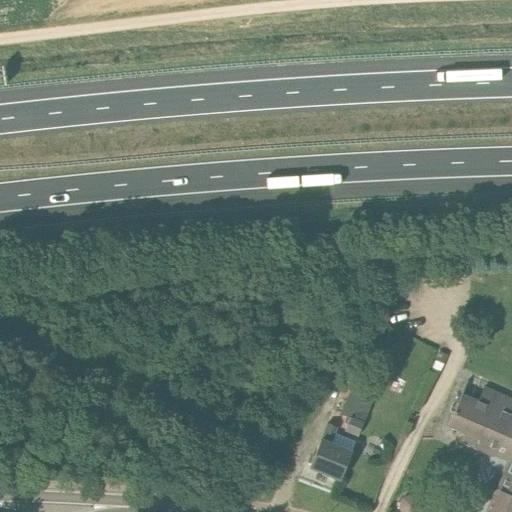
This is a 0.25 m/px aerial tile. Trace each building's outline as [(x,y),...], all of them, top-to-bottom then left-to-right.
[(387,326),(380,324),(377,332),(384,334),(387,326)] [(448,355),(439,351),(430,372),(439,376),(448,355)] [(461,442),(496,457),(500,447),(511,418),(511,399),(468,381),(449,425),(465,432),(461,442)] [(511,418),(500,447),(496,457),(511,463),(499,490),(511,495),(511,418)] [(350,419),(345,431),(358,436),(363,424),(350,419)] [(351,453),(330,444),(337,428),(328,424),(321,440),(309,467),(340,480),(351,453)] [(511,511),(511,495),(499,490),(490,511),(511,511)] [(406,498),(402,501),(398,505),(398,511),(418,511),(419,506),(416,502),(412,499),(406,498)]
